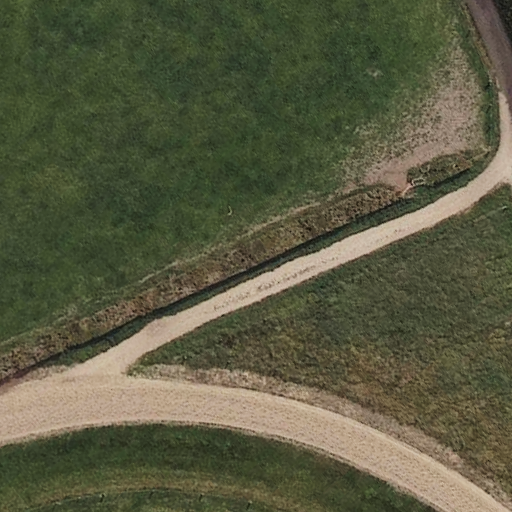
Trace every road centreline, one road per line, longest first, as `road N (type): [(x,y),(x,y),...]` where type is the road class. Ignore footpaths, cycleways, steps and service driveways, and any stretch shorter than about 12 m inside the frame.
road 1 (track): [(64,404),(111,362),(456,202),(485,184),(505,157),(511,127)]
road 2 (track): [(64,404),(183,401),(289,417),(393,456),(481,511)]
road 3 (track): [(511,120),(502,60),(475,0)]
